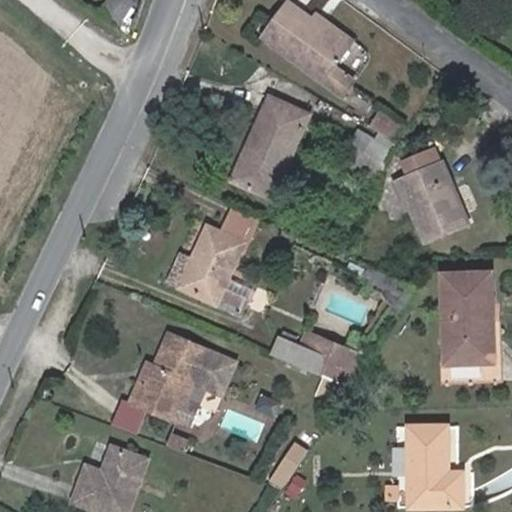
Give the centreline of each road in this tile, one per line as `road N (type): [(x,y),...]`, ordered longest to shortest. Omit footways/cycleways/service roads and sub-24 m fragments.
road 1 (tertiary): [(170,0),(0,379)]
road 2 (unclassified): [(511,88),(387,0)]
